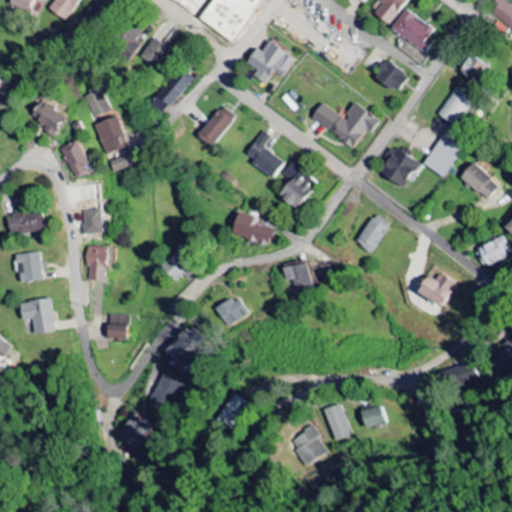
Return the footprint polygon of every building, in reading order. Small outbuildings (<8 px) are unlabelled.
[(36,0),(11,0),(10,5),(32,13),(36,0)] [(81,0),(57,0),(51,11),(68,22),(81,0)] [(176,0),(199,15),(208,0),(214,0),(201,21),(234,43),(262,0),(176,0)] [(390,26),(411,0),(378,0),(384,4),(376,15),(390,26)] [(511,29),(511,6),(504,0),(497,0),(489,11),(511,29)] [(435,42),(430,39),(436,29),(405,10),(392,31),(428,53),(435,42)] [(143,45),(137,41),(143,32),(129,22),(114,45),(134,58),(143,45)] [(143,60),(162,69),(172,48),(153,39),(143,60)] [(284,78),(296,59),(270,42),(262,53),(257,49),(247,64),(259,71),(254,77),(265,85),(274,71),(284,78)] [(398,93),(409,75),(386,61),(375,79),(398,93)] [(161,115),(196,82),(185,70),(149,103),(161,115)] [(439,115),(457,128),(475,101),(457,89),(439,115)] [(112,112),(103,90),(86,97),(95,119),(112,112)] [(33,119),(47,126),(44,133),(56,138),(67,115),(40,103),(33,119)] [(322,104),(312,121),(356,148),(367,130),(373,133),(381,120),(355,104),(346,119),(322,104)] [(237,118),(224,106),(198,137),(212,148),(237,118)] [(131,148),(120,117),(97,126),(108,156),(131,148)] [(445,179),(470,145),(448,130),(424,164),(445,179)] [(285,163),(264,147),(272,137),(265,131),(246,157),(274,178),(285,163)] [(84,169),(91,165),(79,141),(61,150),(76,179),(86,173),(84,169)] [(421,161),(405,151),(403,154),(394,149),(378,173),(403,189),(421,161)] [(130,169),(126,158),(111,162),(114,173),(130,169)] [(279,197),(297,211),(319,182),(293,162),(284,175),(291,180),(279,197)] [(487,201),(500,187),(475,163),(462,177),(487,201)] [(85,212),(86,235),(104,234),(103,211),(85,212)] [(8,216),(11,236),(45,231),(42,212),(8,216)] [(271,247),(276,230),(260,225),(261,220),(239,213),(233,235),(271,247)] [(372,254),(393,226),(377,215),(357,242),(372,254)] [(478,252),(486,269),(511,255),(511,246),(507,236),(478,252)] [(107,248),(89,247),(87,281),(105,282),(107,248)] [(17,256),(20,283),(45,281),(44,263),(41,264),(40,253),(17,256)] [(193,273),(180,254),(163,265),(176,285),(193,273)] [(294,281),(296,291),(314,288),(309,264),(285,269),(288,282),(294,281)] [(437,281),(428,275),(417,292),(441,308),(456,284),(441,274),(437,281)] [(217,310),(228,328),(250,315),(240,297),(217,310)] [(55,333),(52,301),(20,303),(22,321),(34,320),(35,334),(55,333)] [(128,316),(108,315),(107,341),(127,341),(128,316)] [(168,357),(185,368),(203,339),(186,329),(168,357)] [(0,359),(11,347),(0,337),(0,359)] [(511,367),(511,343),(506,342),(500,363),(511,367)] [(481,382),(475,363),(450,371),(456,389),(481,382)] [(175,396),(181,380),(164,374),(158,390),(175,396)] [(252,403),(237,395),(224,418),(239,426),(252,403)] [(353,437),(343,405),(326,410),(337,442),(353,437)] [(386,426),(383,408),(362,412),(365,430),(386,426)] [(122,441),(140,449),(152,425),(134,416),(122,441)] [(292,441),(306,467),(330,454),(316,428),(292,441)]
